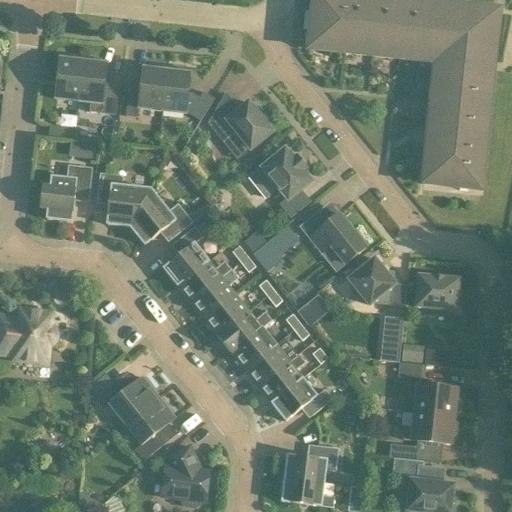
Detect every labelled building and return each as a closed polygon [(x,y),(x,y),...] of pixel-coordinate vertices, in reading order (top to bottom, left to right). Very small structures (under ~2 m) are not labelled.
[(493,70),(499,12),(494,11),(385,0),(314,0),(309,50),(436,63),(423,185),(459,189),(459,191),(469,192),(469,190),(481,191),(493,70)] [(68,57),(67,61),(60,60),(56,100),(79,103),(84,59),(68,57)] [(89,113),(101,114),(115,116),(118,90),(104,88),(107,65),(100,64),(100,60),(84,59),(79,103),(90,104),(89,113)] [(139,109),(162,112),(167,68),(151,66),(150,70),(143,69),(141,93),(128,91),(125,117),(138,119),(139,109)] [(183,70),(167,68),(162,112),(185,115),(190,75),(183,74),(183,70)] [(203,94),(190,115),(200,122),(214,100),(203,94)] [(226,95),(211,120),(227,140),(236,132),(251,150),(272,133),(248,104),(239,111),(226,95)] [(76,130),(50,127),(48,140),(74,143),(76,130)] [(71,157),(96,158),(97,146),(71,145),(71,157)] [(285,150),(262,169),(287,201),(281,206),(291,218),(309,203),(300,192),(312,183),(304,172),(307,170),(297,158),(294,160),(285,150)] [(50,188),(43,187),(41,209),(48,210),(47,220),(72,223),(75,197),(89,199),(93,169),(68,166),(67,180),(51,178),(50,188)] [(123,177),(113,176),(100,175),(97,200),(110,201),(107,226),(130,228),(151,190),(122,187),(123,177)] [(169,212),(151,190),(130,228),(145,246),(164,231),(172,240),(193,223),(178,205),(169,212)] [(356,233),(354,235),(339,216),(327,225),(318,214),(301,228),(338,272),(366,249),(364,246),(365,245),(356,233)] [(163,270),(177,287),(209,262),(195,245),(202,238),(194,228),(175,244),(183,254),(163,270)] [(287,228),(269,243),(280,257),(298,242),(287,228)] [(261,232),(245,240),(252,252),(267,243),(261,232)] [(269,243),(254,255),(268,273),(284,260),(280,257),(269,243)] [(232,253),(240,264),(248,258),(240,248),(232,253)] [(256,268),(248,258),(240,264),(249,274),(256,268)] [(358,304),(368,304),(370,306),(373,304),(390,305),(392,288),(395,286),(393,282),(393,274),(385,273),(375,260),(349,281),(350,283),(350,293),(358,304)] [(215,270),(209,262),(177,287),(191,304),(231,271),(225,263),(215,270)] [(191,304),(204,321),(236,295),(229,287),(238,279),(231,271),(191,304)] [(460,299),(458,299),(459,280),(419,277),(416,308),(457,312),(457,308),(459,308),(460,299)] [(259,287),(267,298),(274,292),(266,281),(259,287)] [(283,302),(274,292),(267,298),(275,308),(283,302)] [(249,312),(236,295),(204,321),(218,337),(249,312)] [(53,328),(52,327),(53,315),(19,311),(18,319),(0,316),(0,355),(14,357),(14,361),(47,365),(49,348),(52,347),(53,346),(55,344),(56,343),(57,341),(57,339),(58,338),(58,336),(57,335),(57,333),(56,331),(55,329),(53,328)] [(256,321),(249,312),(218,337),(231,354),(263,329),(272,321),(265,313),(256,321)] [(286,321),(294,332),(301,326),(293,315),(286,321)] [(384,319),(381,351),(400,353),(403,320),(384,319)] [(309,336),(301,326),(294,332),(302,342),(309,336)] [(231,354),(245,371),(276,346),(263,329),(231,354)] [(284,340),(276,346),(245,371),(258,388),(298,356),(284,340)] [(321,366),(328,360),(320,349),(313,355),(321,366)] [(454,354),(427,351),(425,366),(452,369),(454,354)] [(299,355),(298,356),(258,388),(272,405),(303,380),(296,371),(306,364),(299,355)] [(398,378),(424,382),(426,368),(399,364),(398,378)] [(110,406),(126,426),(159,399),(143,379),(123,395),(115,385),(95,401),(103,412),(110,406)] [(317,397),(303,380),(272,405),(286,422),(305,407),(313,416),(333,401),(325,391),(317,397)] [(454,418),(455,413),(457,414),(459,412),(460,402),(459,400),(456,399),(457,390),(409,385),(408,398),(416,399),(415,414),(454,418)] [(175,420),(159,399),(126,426),(142,446),(135,451),(144,462),(164,446),(155,436),(175,420)] [(456,423),(454,423),(454,418),(415,414),(413,429),(405,428),(404,441),(451,446),(452,437),(455,437),(457,435),(458,425),(456,423)] [(389,460),(415,463),(416,449),(390,446),(389,460)] [(288,456),(285,479),(325,484),(326,472),(336,473),(339,450),(314,447),(312,459),(288,456)] [(201,508),(201,503),(206,503),(210,473),(199,472),(195,463),(197,462),(190,448),(166,460),(171,469),(166,468),(162,498),(182,500),(181,505),(184,510),(196,511),(201,508)] [(442,485),(443,471),(419,468),(418,482),(411,481),(408,511),(411,511),(454,511),(455,505),(452,505),(454,486),(442,485)] [(323,496),(325,484),(285,479),(282,503),(334,509),(335,498),(323,496)] [(360,511),(364,489),(351,487),(348,511),(360,511)]
